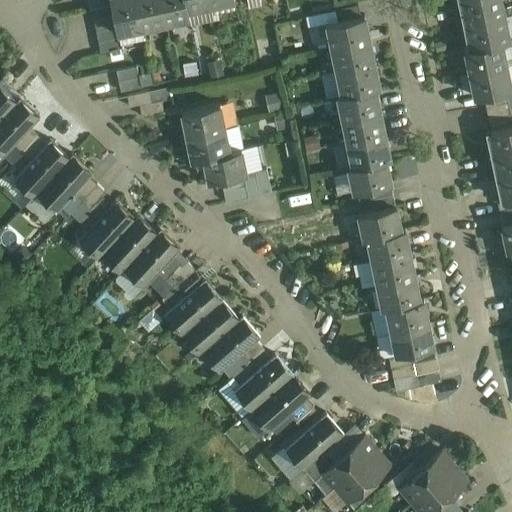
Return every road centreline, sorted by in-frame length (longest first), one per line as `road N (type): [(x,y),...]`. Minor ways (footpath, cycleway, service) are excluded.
road 1 (residential): [(491,411),(443,418),(383,404),(318,344),(229,240),(59,85),(22,0)]
road 2 (residential): [(491,411),(406,0)]
